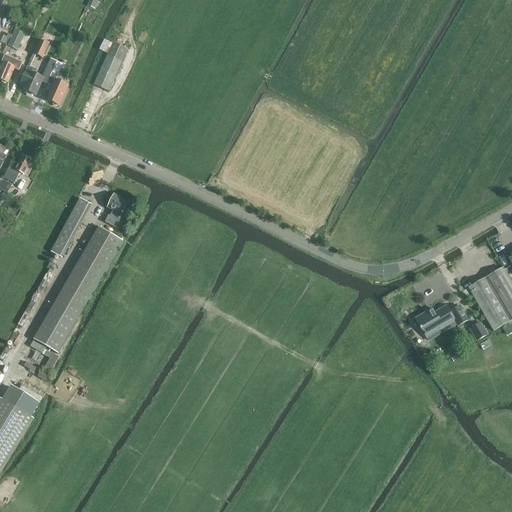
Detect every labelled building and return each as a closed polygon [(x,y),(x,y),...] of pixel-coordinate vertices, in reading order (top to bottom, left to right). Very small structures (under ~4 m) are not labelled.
[(98,0),(89,0),(87,6),(95,9),(98,0)] [(19,50),(27,34),(17,29),(9,46),(19,50)] [(107,54),(112,43),(105,40),(100,50),(107,54)] [(35,54),(43,58),(48,45),(41,41),(35,54)] [(128,49),(113,42),(94,85),(109,92),(128,49)] [(0,80),(8,84),(15,68),(10,66),(12,62),(5,59),(0,70),(0,80)] [(27,92),(27,95),(30,96),(32,95),(35,96),(43,79),(32,74),(33,70),(28,68),(20,84),(26,86),(24,91),(27,92)] [(54,73),(49,84),(53,85),(47,101),(60,106),(69,86),(58,81),(60,76),(54,73)] [(15,184),(20,173),(25,175),(32,162),(23,157),(16,169),(10,166),(4,178),(15,184)] [(2,180),(0,183),(0,188),(8,194),(12,184),(3,179),(2,180)] [(111,225),(124,200),(115,195),(108,209),(113,211),(111,216),(109,215),(106,222),(111,225)] [(91,206),(80,200),(51,253),(62,259),(91,206)] [(124,200),(111,225),(117,228),(119,222),(119,221),(122,216),(126,218),(133,205),(124,200)] [(99,228),(55,306),(35,342),(60,355),(124,242),(99,228)] [(467,297),(472,294),(494,332),(511,321),(511,253),(507,257),(511,265),(504,269),(503,268),(469,289),(469,288),(463,291),(467,297)] [(440,328),(441,330),(455,322),(458,327),(468,321),(460,307),(450,313),(447,307),(435,314),(433,310),(416,320),(426,336),(440,328)] [(471,329),(477,341),(488,335),(481,323),(471,329)] [(52,353),(46,369),(53,371),(59,356),(52,353)] [(2,400),(0,398),(0,476),(34,420),(31,419),(40,404),(10,386),(2,400)]
